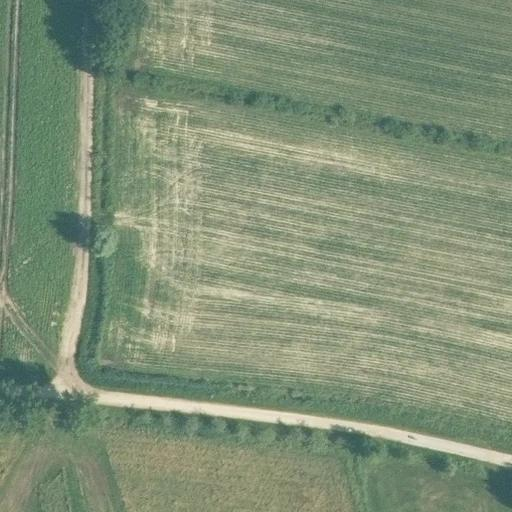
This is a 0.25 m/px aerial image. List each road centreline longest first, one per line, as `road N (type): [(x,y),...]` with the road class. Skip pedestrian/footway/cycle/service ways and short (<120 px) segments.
road 1 (unclassified): [(511,464),(364,430),(0,391)]
road 2 (track): [(92,0),(84,264),(64,393)]
